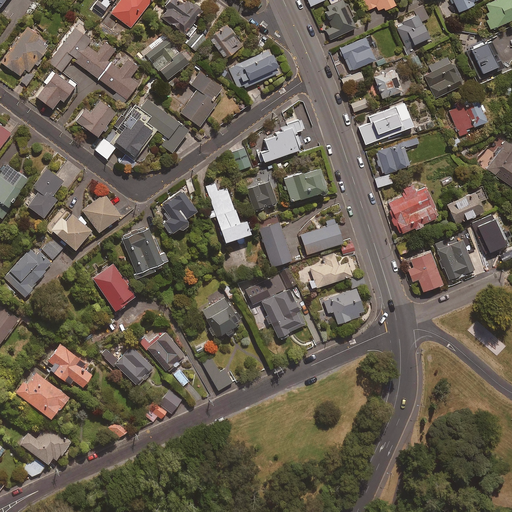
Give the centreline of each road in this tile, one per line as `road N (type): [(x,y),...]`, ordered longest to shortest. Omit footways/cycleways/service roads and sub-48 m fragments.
road 1 (residential): [(47,487),(397,325)]
road 2 (residential): [(316,73),(140,186),(0,91)]
road 3 (tertiary): [(316,73),(397,325)]
road 4 (tertiary): [(397,325),(396,401),(348,511)]
road 5 (residential): [(511,392),(438,335),(397,325)]
